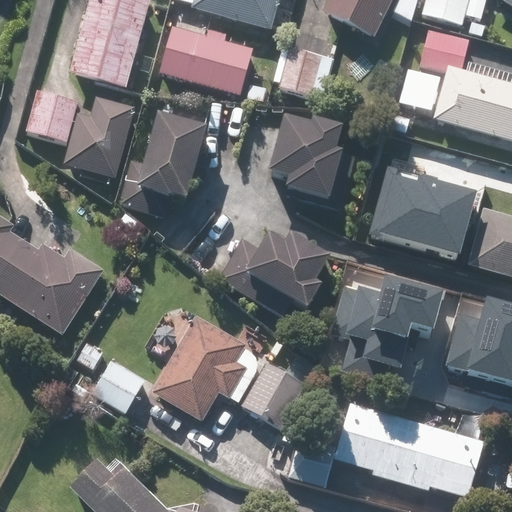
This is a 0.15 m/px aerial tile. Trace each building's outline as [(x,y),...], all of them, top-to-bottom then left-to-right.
[(151,5),(131,0),(89,0),(68,78),(127,94),(151,5)] [(172,0),(172,1),(193,8),(192,12),(270,36),(280,0),(172,0)] [(394,0),(333,0),(324,19),(370,44),(394,0)] [(427,0),(422,20),(461,30),(463,20),(468,0),(427,0)] [(511,0),(494,0),(511,11),(511,0)] [(251,53),(173,34),(161,83),(238,102),(251,53)] [(468,45),(427,35),(420,65),(461,75),(468,45)] [(332,65),(284,52),(274,90),(322,103),(332,65)] [(511,91),(447,74),(445,85),(435,121),(433,127),(511,148),(511,91)] [(435,121),(445,85),(406,75),(397,110),(435,121)] [(77,106),(37,95),(26,137),(66,147),(77,106)] [(116,185),(134,118),(97,107),(92,123),(77,119),(63,171),(116,185)] [(284,197),(330,208),(341,162),(334,160),(339,139),(283,125),(270,180),(287,184),(284,197)] [(167,226),(172,206),(187,209),(205,138),(155,126),(145,168),(130,164),(118,214),(167,226)] [(430,154),(385,144),(376,182),(421,193),(430,154)] [(474,220),(382,192),(366,247),(457,275),(474,220)] [(0,287),(26,247),(10,237),(14,230),(0,221),(0,287)] [(511,227),(490,221),(474,276),(511,287),(511,227)] [(282,323),(291,309),(306,318),(320,294),(314,290),(329,264),(316,256),(286,238),(282,245),(270,238),(261,254),(244,244),(219,286),(282,323)] [(0,300),(7,305),(29,318),(63,340),(105,275),(70,253),(65,262),(43,249),(38,255),(26,247),(0,287),(0,300)] [(390,365),(401,368),(407,345),(415,347),(421,323),(433,326),(443,289),(385,273),(380,291),(358,286),(357,290),(344,286),(331,336),(348,341),(340,371),(385,384),(390,365)] [(460,314),(447,364),(511,381),(511,302),(487,296),(480,320),(460,314)] [(203,427),(219,400),(227,404),(244,373),(236,368),(246,350),(197,323),(154,400),(203,427)] [(144,385),(111,365),(91,398),(124,418),(144,385)] [(305,391),(267,369),(244,409),(282,431),(305,391)] [(57,418),(41,409),(22,439),(38,449),(57,418)] [(483,449),(350,412),(333,472),(466,509),(483,449)] [(335,445),(304,439),(294,485),(325,492),(335,445)] [(162,511),(125,474),(114,484),(96,466),(69,493),(88,511),(162,511)]
